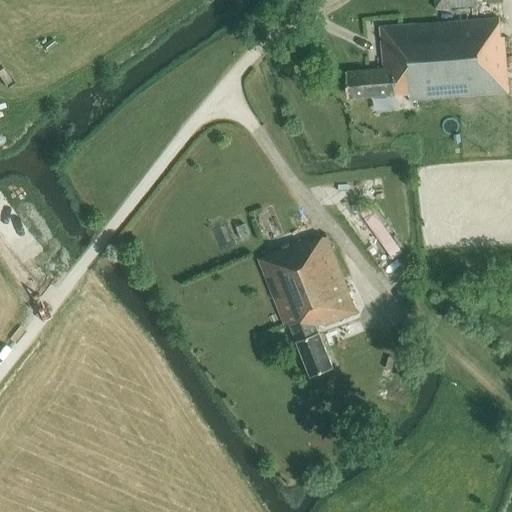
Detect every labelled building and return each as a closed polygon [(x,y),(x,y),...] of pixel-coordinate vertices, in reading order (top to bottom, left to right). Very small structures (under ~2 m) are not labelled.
[(435,0),(436,8),(478,5),(477,0),(435,0)] [(437,23),(381,27),(384,70),(346,72),(348,99),(409,95),(410,101),(510,93),(505,37),(501,37),(500,19),(437,23)] [(259,259),(264,273),(285,326),(291,324),(311,376),(333,368),(318,328),(357,313),(328,237),(311,243),(309,239),(259,259)] [(329,347),(365,333),(360,319),(324,333),(329,347)] [(407,382),(382,376),(377,396),(402,402),(407,382)]
